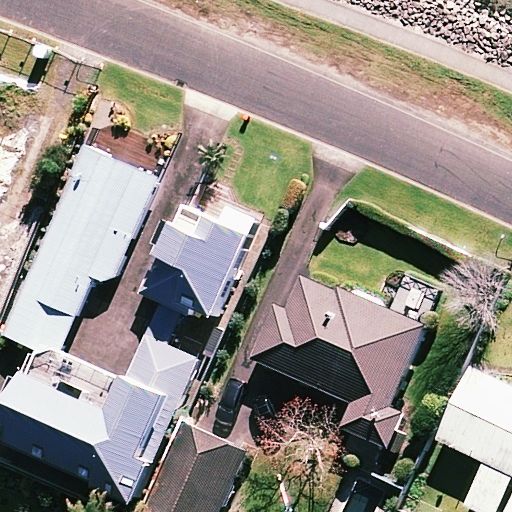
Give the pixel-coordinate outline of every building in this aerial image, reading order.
[(0,120),(0,187),(6,190),(31,133),(0,120)] [(163,178),(90,146),(7,335),(62,360),(99,275),(117,283),(163,178)] [(219,318),(261,219),(231,206),(224,222),(189,207),(151,294),(166,300),(118,411),(33,374),(5,439),(100,480),(97,488),(140,506),(159,464),(147,459),(170,406),(181,410),(203,360),(172,347),(190,305),(219,318)] [(396,407),(442,299),(407,284),(404,293),(377,282),(370,300),(300,271),(263,361),(360,402),(349,429),(394,448),(409,412),(396,407)] [(479,511),(511,511),(511,383),(478,368),(445,439),(492,460),(470,508),(479,511)] [(225,511),(253,449),(190,421),(150,511),(225,511)]
